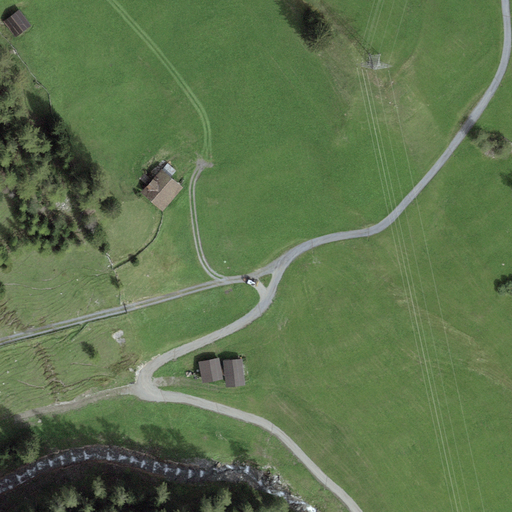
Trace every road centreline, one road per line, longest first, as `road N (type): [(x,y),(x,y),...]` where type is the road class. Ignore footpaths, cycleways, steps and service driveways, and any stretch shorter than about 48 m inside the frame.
road 1 (track): [(506,0),(506,49),(491,92),(394,218),(289,261)]
road 2 (track): [(289,261),(248,279),(0,341)]
road 3 (track): [(142,388),(228,406),(280,430),(353,511)]
road 4 (track): [(289,261),(270,300),(244,324),(145,365),(142,388)]
road 5 (track): [(201,164),(196,216),(204,258),(226,283)]
